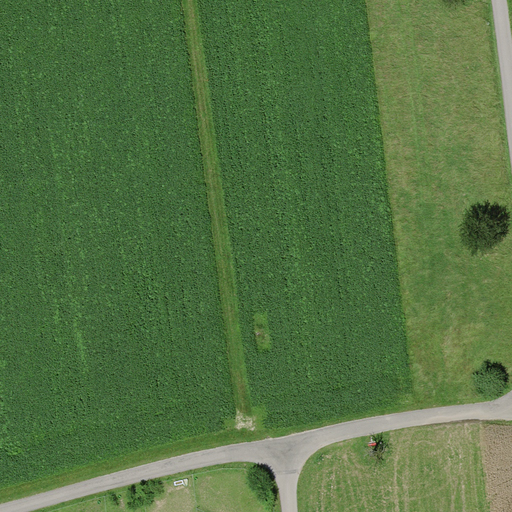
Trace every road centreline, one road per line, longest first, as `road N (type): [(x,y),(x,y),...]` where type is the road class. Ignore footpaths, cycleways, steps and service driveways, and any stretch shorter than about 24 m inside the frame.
road 1 (track): [(0,511),(145,470),(283,446)]
road 2 (track): [(283,446),(411,417),(511,410)]
